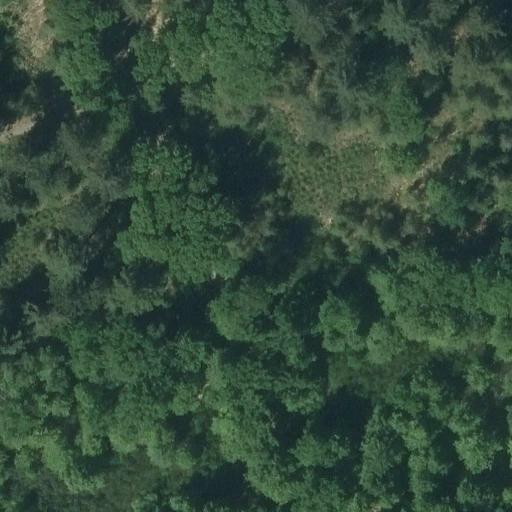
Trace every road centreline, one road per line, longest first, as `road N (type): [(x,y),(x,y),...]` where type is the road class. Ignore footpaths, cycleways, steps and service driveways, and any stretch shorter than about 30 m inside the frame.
road 1 (track): [(511,315),(413,308),(293,334),(264,318),(202,265),(87,0)]
road 2 (track): [(287,0),(139,83),(0,136)]
